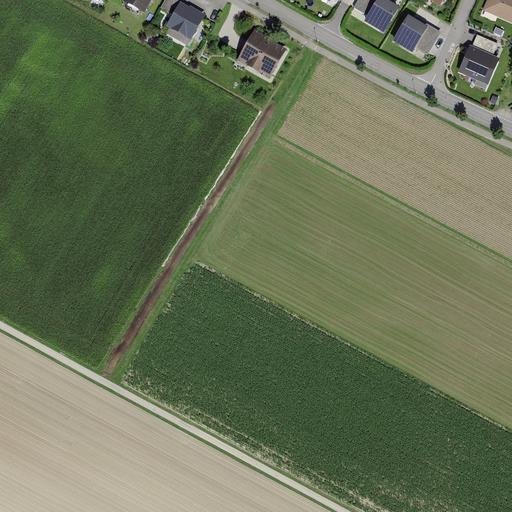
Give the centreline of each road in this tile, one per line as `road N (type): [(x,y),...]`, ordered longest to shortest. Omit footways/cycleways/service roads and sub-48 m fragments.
road 1 (track): [(344,511),(0,325)]
road 2 (tertiary): [(428,91),(260,0)]
